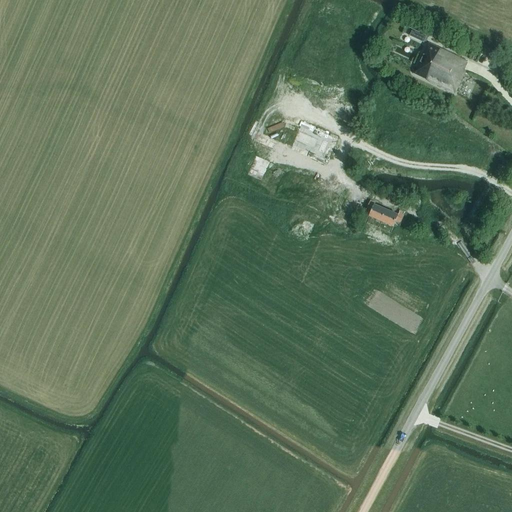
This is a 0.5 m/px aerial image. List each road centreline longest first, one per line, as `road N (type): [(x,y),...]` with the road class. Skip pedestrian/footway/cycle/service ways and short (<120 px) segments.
road 1 (tertiary): [(363,511),(511,236)]
road 2 (track): [(297,108),(401,162),(468,170),(511,193)]
